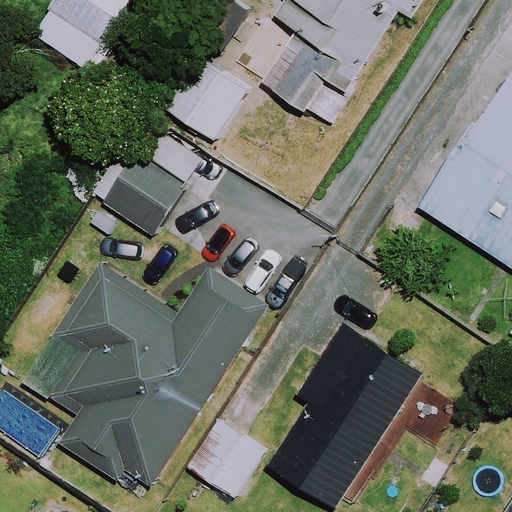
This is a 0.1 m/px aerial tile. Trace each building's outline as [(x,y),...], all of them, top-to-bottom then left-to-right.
[(136,0),(60,0),(37,35),(89,70),(136,0)] [(267,0),(320,37),(365,68),(404,12),(415,20),(428,0),(267,0)] [(251,88),(204,57),(170,108),(217,139),(251,88)] [(511,80),(427,209),(511,264),(511,80)] [(192,188),(145,152),(107,202),(153,237),(192,188)] [(62,442),(133,486),(140,475),(160,485),(273,309),(213,272),(184,318),(97,264),(24,381),(79,415),(62,442)] [(427,374),(348,324),(303,395),(314,402),(273,467),(341,510),(427,374)] [(273,453),(223,420),(192,468),(242,501),(273,453)]
